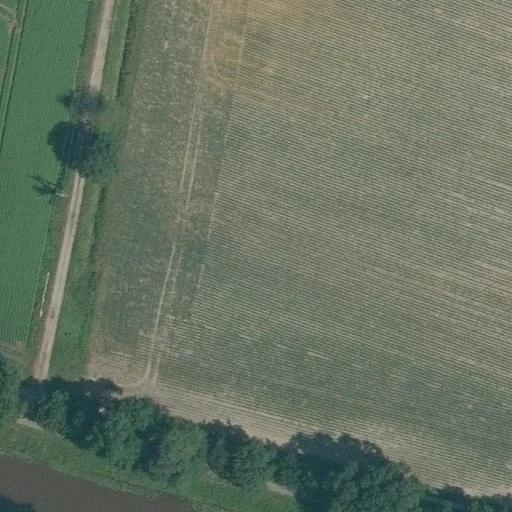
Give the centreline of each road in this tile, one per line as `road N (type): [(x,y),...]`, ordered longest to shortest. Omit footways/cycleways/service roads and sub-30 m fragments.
road 1 (track): [(27,415),(95,0)]
road 2 (unclassified): [(0,406),(384,511)]
